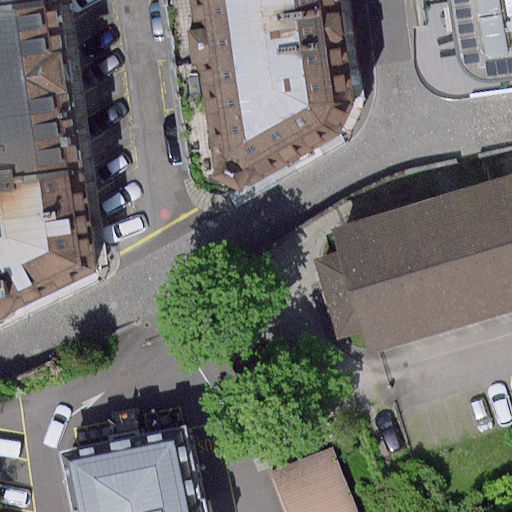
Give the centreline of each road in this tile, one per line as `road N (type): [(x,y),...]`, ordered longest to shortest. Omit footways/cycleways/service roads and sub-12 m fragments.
road 1 (residential): [(408,148),(0,361)]
road 2 (residential): [(408,148),(378,0)]
